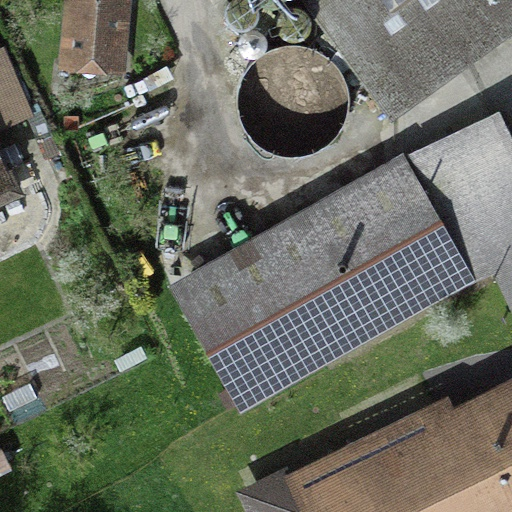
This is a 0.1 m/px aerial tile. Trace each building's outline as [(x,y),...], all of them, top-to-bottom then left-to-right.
[(120,1),(105,0),(75,0),(70,68),(102,72),(103,58),(114,59),(120,1)] [(511,0),(314,0),(395,111),(511,26),(511,0)] [(414,154),(435,197),(474,278),(500,265),(511,259),(511,149),(511,146),(496,115),(414,154)] [(245,403),(467,277),(400,168),(181,290),(245,403)] [(511,259),(500,265),(511,290),(511,259)] [(250,494),(259,511),(511,511),(511,399),(348,480),(334,453),(250,494)]
